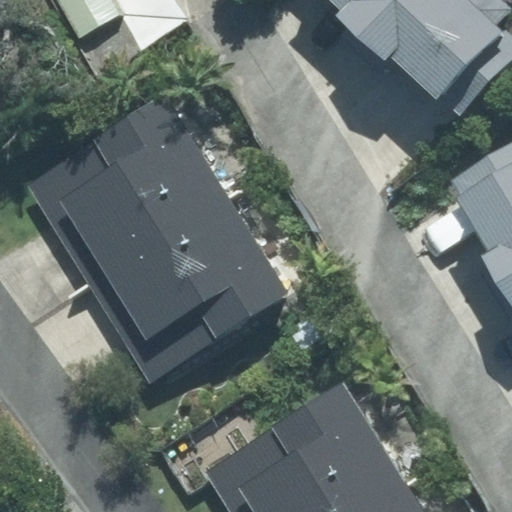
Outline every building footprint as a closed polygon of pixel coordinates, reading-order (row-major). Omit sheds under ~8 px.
[(396,0),(400,4),(383,22),(401,38),(434,0),(396,0)] [(511,0),(434,0),(401,38),(421,56),(433,40),(488,89),(482,97),(501,113),(511,100),(511,0)] [(203,90),(51,184),(113,282),(265,191),(203,90)] [(511,195),(511,162),(489,177),(504,201),(511,195)] [(265,191),(113,282),(174,384),(326,291),(265,191)] [(339,310),(311,329),(325,348),(352,330),(339,310)] [(383,382),(232,477),(254,511),(386,511),(442,478),(383,382)] [(0,511),(23,511),(31,478),(0,472),(0,511)] [(463,511),(442,478),(386,511),(463,511)]
